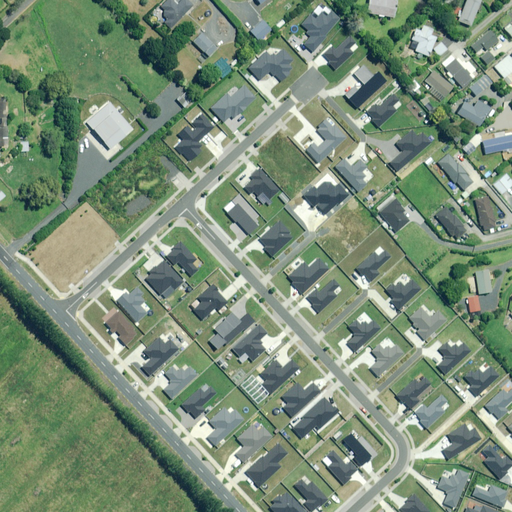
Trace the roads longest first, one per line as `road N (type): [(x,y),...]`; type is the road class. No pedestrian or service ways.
road 1 (residential): [(181,203),(400,439),(397,469),(351,511)]
road 2 (unclassified): [(240,511),(60,316)]
road 3 (residential): [(181,203),(317,78)]
road 4 (residential): [(60,316),(181,203)]
